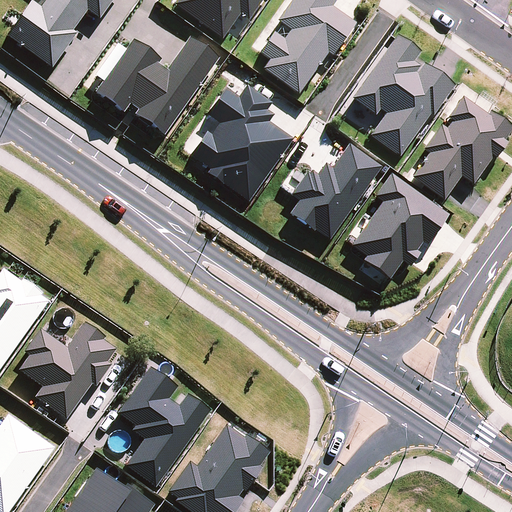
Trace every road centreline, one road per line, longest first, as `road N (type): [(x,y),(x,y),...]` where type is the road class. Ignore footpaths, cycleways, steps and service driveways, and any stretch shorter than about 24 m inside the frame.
road 1 (secondary): [(145,218),(215,249),(367,355)]
road 2 (secondary): [(347,379),(195,273),(145,218)]
road 3 (secondary): [(0,116),(145,218)]
road 4 (residential): [(315,117),(395,0)]
road 5 (residential): [(421,426),(375,450),(312,506)]
road 6 (residential): [(312,506),(340,431),(347,379)]
road 7 (residential): [(367,355),(398,341),(471,283)]
road 8 (residential): [(471,283),(448,348),(445,406)]
